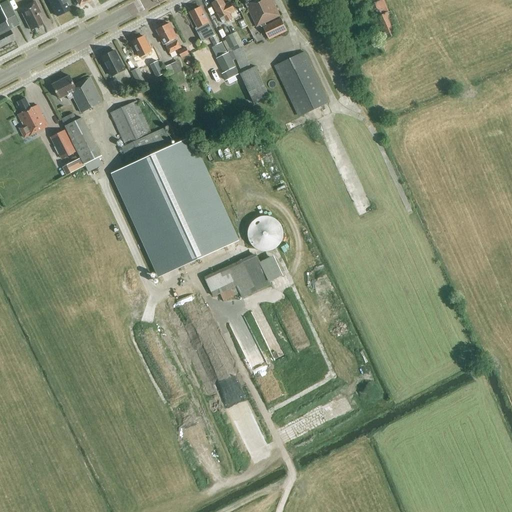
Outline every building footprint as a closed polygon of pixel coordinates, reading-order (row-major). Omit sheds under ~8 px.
[(48,0),(57,17),(69,11),(62,0),(48,0)] [(230,14),(235,12),(230,2),(225,5),(222,0),(217,0),(212,3),(220,19),(223,24),(233,19),(230,14)] [(269,40),(287,31),(271,0),(243,0),(256,27),(262,25),(269,40)] [(392,26),(397,24),(391,11),(389,12),(383,0),(382,0),(370,5),(384,40),(396,35),(392,26)] [(30,31),(42,25),(37,14),(40,13),(34,2),(19,9),(30,31)] [(9,30),(19,25),(9,5),(0,9),(7,22),(2,24),(0,21),(0,20),(0,47),(14,40),(9,30)] [(200,8),(190,13),(198,28),(196,29),(202,42),(215,36),(212,30),(200,8)] [(181,58),(189,54),(186,48),(182,50),(181,48),(178,41),(177,42),(176,39),(177,38),(173,29),(172,30),(169,24),(168,24),(167,24),(164,25),(163,27),(157,30),(164,45),(165,45),(166,47),(169,54),(179,49),(180,51),(178,52),(181,58)] [(237,45),(232,34),(225,38),(227,43),(230,49),(237,45)] [(211,38),(214,46),(219,44),(216,36),(211,38)] [(153,62),(155,61),(150,53),(151,52),(144,37),(133,42),(140,58),(145,55),(149,62),(152,60),(153,62)] [(112,76),(125,70),(115,51),(102,58),(112,76)] [(299,117),(329,103),(305,52),(276,66),(299,117)] [(236,67),(228,53),(216,59),(224,74),(236,67)] [(150,66),(157,78),(164,74),(158,62),(150,66)] [(175,74),(171,65),(165,67),(169,77),(175,74)] [(256,67),(240,74),(254,104),(270,96),(256,67)] [(139,87),(146,83),(139,68),(131,72),(139,87)] [(82,113),(103,103),(90,78),(74,86),(70,76),(53,85),(60,99),(67,95),(69,100),(74,98),(82,113)] [(114,97),(121,93),(115,80),(107,84),(114,97)] [(17,106),(16,106),(19,111),(20,114),(18,115),(23,126),(18,128),(24,139),(28,137),(48,127),(37,106),(31,109),(28,102),(26,99),(18,102),(18,103),(19,105),(17,106)] [(119,149),(128,167),(110,175),(156,278),(234,244),(188,140),(172,147),(164,129),(152,135),(137,101),(111,113),(126,146),(119,149)] [(101,156),(82,117),(77,120),(73,114),(62,119),(82,158),(85,165),(101,156)] [(76,152),(65,130),(51,138),(61,159),(76,152)] [(85,165),(82,158),(62,168),(66,176),(86,166),(85,165)] [(285,222),(255,213),(248,237),(255,239),(253,245),(276,252),(285,222)] [(220,294),(223,301),(235,296),(232,289),(236,287),(242,298),(271,285),(256,253),(204,278),(213,297),(220,294)]
